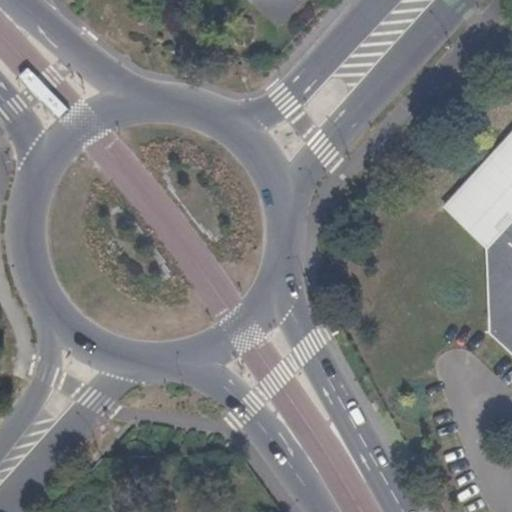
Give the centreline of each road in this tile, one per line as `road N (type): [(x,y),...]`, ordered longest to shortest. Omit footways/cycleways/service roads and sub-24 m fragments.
road 1 (secondary): [(280,200),(456,0)]
road 2 (secondary): [(400,511),(278,278)]
road 3 (secondary): [(178,363),(226,385),(251,408),(324,511)]
road 4 (secondary): [(380,0),(281,104),(231,129)]
road 5 (tertiary): [(7,511),(95,402),(138,364)]
road 6 (secondary): [(151,104),(71,53),(12,0)]
road 7 (secondary): [(43,167),(23,231),(39,297),(59,324)]
road 8 (tertiary): [(59,324),(28,425),(0,467)]
road 9 (secondary): [(178,363),(240,333),(278,278)]
road 10 (secondary): [(151,104),(82,126),(43,167)]
